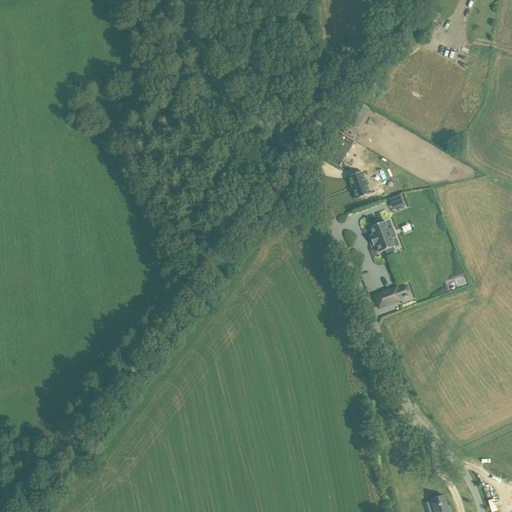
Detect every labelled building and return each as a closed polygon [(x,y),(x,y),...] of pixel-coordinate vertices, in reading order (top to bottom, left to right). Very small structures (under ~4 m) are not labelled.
[(358,103),(347,122),(357,128),(368,109),(358,103)] [(363,172),(348,177),(357,199),(371,194),(363,172)] [(384,191),(373,194),(375,200),(386,196),(384,191)] [(376,246),(379,253),(385,251),(386,254),(394,251),(393,248),(395,247),(392,239),(396,237),(392,229),(389,230),(386,222),(381,224),(380,221),(373,223),(375,226),(370,228),(373,236),(370,237),(374,247),(376,246)] [(374,296),(378,309),(401,300),(396,288),(374,296)] [(434,511),(448,511),(447,506),(444,496),(431,500),(432,501),(434,511)]
